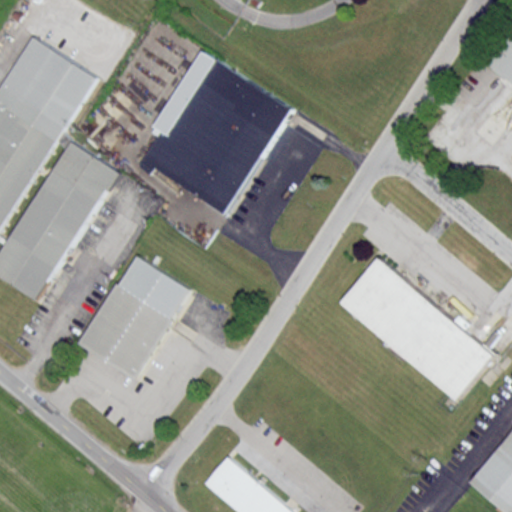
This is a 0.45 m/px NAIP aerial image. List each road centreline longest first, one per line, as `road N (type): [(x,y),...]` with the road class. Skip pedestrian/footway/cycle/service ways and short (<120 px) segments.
road 1 (residential): [(144,491),(255,347),(478,0)]
road 2 (tertiary): [(169,511),(0,370)]
road 3 (residential): [(384,147),(511,253)]
